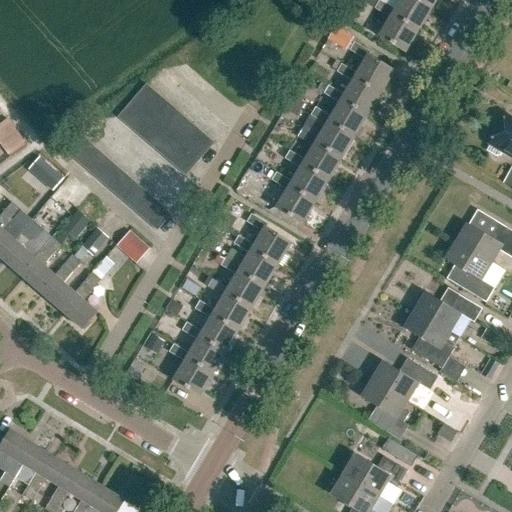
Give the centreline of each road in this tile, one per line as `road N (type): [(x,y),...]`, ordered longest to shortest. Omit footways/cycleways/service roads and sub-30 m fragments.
road 1 (secondary): [(205,471),(484,0)]
road 2 (residential): [(80,385),(249,118)]
road 3 (residential): [(430,511),(511,372)]
road 4 (residential): [(205,471),(80,385)]
